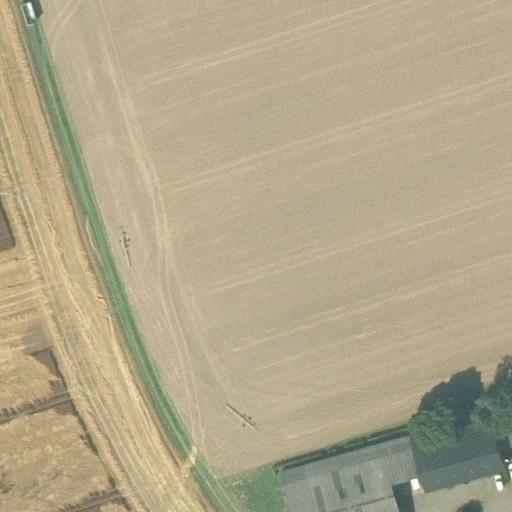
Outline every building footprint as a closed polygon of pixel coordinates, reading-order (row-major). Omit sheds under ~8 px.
[(511,404),(490,411),(500,445),(511,441),(511,404)] [(490,411),(410,433),(420,468),(426,487),(506,465),(500,445),(490,411)] [(410,433),(379,442),(389,477),(420,468),(410,433)] [(379,442),(280,470),(292,511),(350,511),(396,499),(389,477),(379,442)] [(399,511),(396,499),(350,511),(399,511)]
